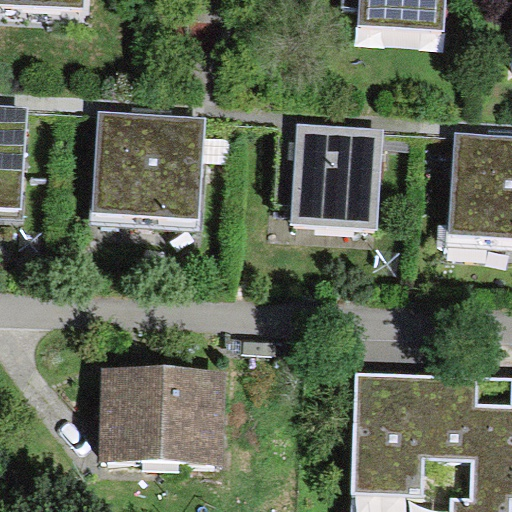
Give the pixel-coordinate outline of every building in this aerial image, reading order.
[(0,0),(0,13),(83,19),(84,0),(0,0)] [(360,0),(359,34),(443,39),(445,0),(360,0)] [(0,110),(0,215),(23,217),(30,113),(0,110)] [(156,120),(100,117),(94,222),(202,228),(208,123),(156,120)] [(340,132),(299,130),(292,233),(377,238),(384,135),(340,132)] [(511,140),(457,137),(451,243),(511,246),(511,140)] [(153,377),(102,375),(99,472),(174,474),(224,475),(227,379),(153,377)] [(511,511),(511,383),(416,381),(358,379),(353,511),(511,511)]
